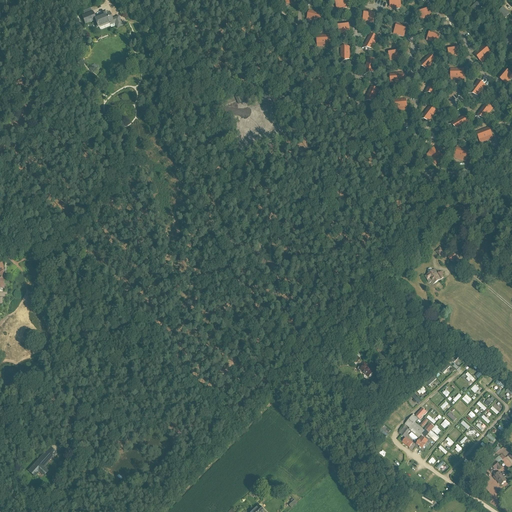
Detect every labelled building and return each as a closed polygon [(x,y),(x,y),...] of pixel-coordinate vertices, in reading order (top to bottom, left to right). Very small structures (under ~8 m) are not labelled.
[(342,5),(342,8),(347,7),(346,0),(335,0),(336,6),(342,5)] [(395,6),(395,8),(400,8),(400,0),(390,0),(390,6),(395,6)] [(478,1),(471,8),(476,13),(483,6),(478,1)] [(418,10),(420,17),(426,15),(426,18),(431,16),(428,7),(418,10)] [(502,7),(498,13),(505,19),(510,13),(502,7)] [(309,11),(307,19),(315,21),(314,23),(319,25),(322,14),(309,11)] [(368,19),(368,22),(373,23),(374,13),(365,11),(363,18),(368,19)] [(85,16),(82,17),(85,24),(95,20),(96,22),(95,22),(97,28),(109,23),(111,28),(116,25),(117,28),(122,26),(119,17),(113,19),(110,14),(107,15),(106,14),(95,18),(93,12),(92,13),(85,16)] [(344,30),(344,33),(349,32),(348,22),(338,24),(339,31),(344,30)] [(399,33),(398,35),(403,37),(406,28),(397,24),(395,31),(399,33)] [(432,40),(431,42),(436,44),(439,35),(430,31),(428,38),(432,40)] [(370,34),(364,45),(371,49),(377,38),(370,34)] [(325,44),(326,46),(330,46),(330,35),(317,36),(317,44),(325,44)] [(503,44),(509,48),(511,43),(511,38),(509,36),(503,44)] [(486,55),(488,57),(491,54),(484,45),(474,54),(480,60),(486,55)] [(454,54),(454,57),(459,56),(458,46),(448,48),(449,55),(454,54)] [(340,60),(348,60),(348,47),(340,47),(340,60)] [(388,51),(390,58),(394,57),(395,60),(400,59),(398,49),(388,51)] [(429,54),(420,63),(426,69),(435,60),(429,54)] [(364,72),(372,73),(375,61),(367,59),(364,72)] [(451,69),(451,77),(459,77),(459,80),(464,80),(464,69),(451,69)] [(498,78),(504,82),(507,78),(509,80),(511,76),(511,75),(505,70),(498,78)] [(390,74),(391,83),(399,82),(399,85),(404,84),(403,73),(390,74)] [(426,90),(433,94),(439,83),(431,79),(426,90)] [(470,91),(477,96),(484,86),(478,81),(470,91)] [(370,87),(365,99),(372,102),(378,91),(370,87)] [(393,100),(394,108),(402,108),(402,110),(407,110),(406,99),(393,100)] [(478,114),(484,119),(492,109),(485,104),(478,114)] [(421,116),(428,121),(436,111),(429,106),(421,116)] [(463,116),(452,123),(457,130),(467,123),(463,116)] [(487,138),(488,140),(493,139),(489,128),(477,133),(480,140),(487,138)] [(457,147),(454,155),(462,158),(461,161),(465,162),(469,151),(457,147)] [(434,160),(432,162),(436,165),(443,157),(434,148),(428,154),(434,160)] [(454,224),(465,214),(459,209),(449,218),(454,224)] [(453,254),(448,258),(451,262),(457,258),(453,254)] [(503,265),(511,273),(511,266),(506,261),(503,265)] [(426,274),(427,275),(425,276),(427,281),(428,280),(430,283),(431,282),(433,285),(441,280),(444,278),(442,276),(444,275),(441,271),(437,274),(435,270),(434,270),(434,269),(432,270),(432,269),(430,269),(429,269),(428,270),(428,271),(427,272),(428,273),(426,274)] [(378,357),(386,353),(383,346),(375,350),(378,357)] [(350,358),(353,361),(352,363),(355,366),(357,364),(361,359),(354,353),(350,358)] [(459,353),(452,360),(454,363),(461,356),(459,353)] [(358,368),(358,369),(358,370),(363,374),(365,375),(364,376),(364,377),(364,378),(365,378),(365,379),(366,379),(367,379),(368,378),(369,378),(369,377),(370,378),(372,375),(373,373),(370,370),(371,369),(365,364),(362,367),(361,365),(360,366),(358,368)] [(447,365),(441,371),(441,372),(443,374),(446,371),(450,367),(448,365),(447,365)] [(468,371),(465,373),(473,384),(476,381),(468,371)] [(434,377),(426,384),(429,387),(437,380),(435,377),(434,377)] [(415,395),(412,398),(413,398),(419,405),(421,402),(415,396),(415,395)] [(488,403),(486,405),(488,407),(495,400),(493,398),(490,400),(488,403)] [(479,402),(477,405),(482,410),(484,411),(486,409),(479,402)] [(461,414),(463,411),(457,404),(454,407),(461,414)] [(493,407),(490,409),(497,415),(499,413),(493,407)] [(422,409),(416,416),(420,420),(423,418),(422,417),(424,415),(425,416),(427,413),(422,409)] [(450,413),(447,416),(454,422),(457,419),(450,413)] [(419,438),(425,431),(415,423),(418,419),(413,415),(404,424),(409,429),(409,430),(419,438)] [(429,416),(427,418),(434,425),(436,422),(429,416)] [(484,416),(481,418),(487,424),(490,422),(486,418),(484,416)] [(426,419),(420,426),(423,428),(428,422),(426,419)] [(463,422),(461,424),(467,430),(470,428),(469,427),(466,424),(463,422)] [(429,433),(434,427),(430,423),(425,429),(429,433)] [(379,428),(377,432),(385,439),(388,435),(379,428)] [(402,436),(401,436),(405,438),(408,434),(410,432),(406,429),(402,436)] [(408,436),(414,441),(417,437),(411,432),(408,436)] [(421,437),(416,445),(423,449),(428,441),(421,437)] [(454,446),(458,452),(468,446),(465,442),(468,440),(466,437),(454,446)] [(406,438),(402,443),(409,448),(413,443),(410,441),(406,438)] [(482,443),(480,445),(484,448),(486,450),(487,451),(489,449),(482,443)] [(440,447),(438,449),(445,455),(447,453),(440,447)] [(49,472),(44,467),(56,454),(50,448),(28,471),(35,477),(39,472),(44,477),(49,472)] [(474,452),(472,454),(479,460),(481,458),(474,452)] [(450,464),(456,459),(451,454),(446,459),(450,464)] [(466,459),(464,462),(471,468),(473,465),(466,459)] [(491,466),(488,469),(491,472),(494,470),(497,468),(499,470),(501,468),(498,464),(494,460),(489,464),(491,466)] [(495,476),(493,478),(496,481),(497,481),(501,486),(506,481),(504,478),(506,477),(506,475),(504,473),(503,473),(501,475),(499,472),(497,474),(496,473),(494,474),(495,476)] [(293,499),(291,501),(292,502),(289,505),(292,508),(297,503),(293,499)]
